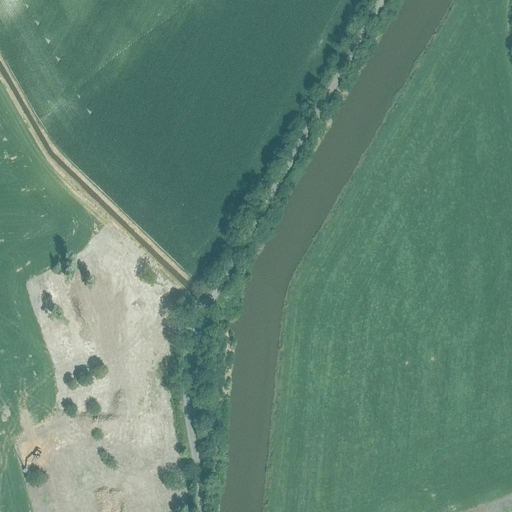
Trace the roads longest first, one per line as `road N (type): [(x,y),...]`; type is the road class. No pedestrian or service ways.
road 1 (unclassified): [(203,315),(381,0)]
road 2 (unclassified): [(0,89),(53,178),(203,315)]
road 3 (unclassified): [(198,511),(186,393),(203,315)]
